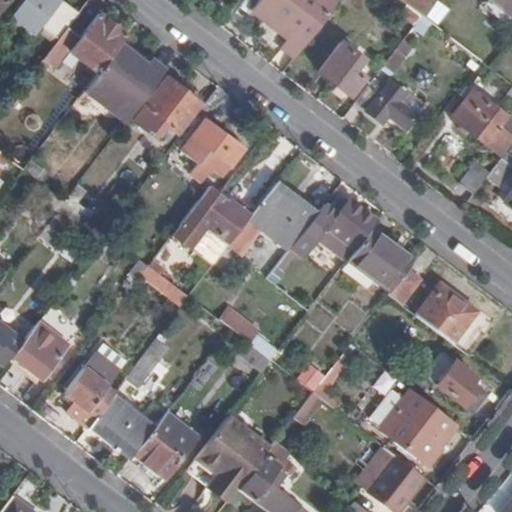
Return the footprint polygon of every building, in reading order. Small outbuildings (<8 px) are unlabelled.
[(56,39),(64,28),(75,14),(56,0),(20,0),(8,17),(32,35),(40,27),(56,39)] [(281,46),(295,57),(337,2),(335,0),(260,0),(250,13),(263,25),(267,19),(289,37),(285,42),(281,46)] [(400,0),(405,4),(421,16),(433,0),(400,0)] [(511,11),(511,0),(491,0),(510,14),(511,11)] [(414,25),(421,16),(405,4),(399,12),(414,25)] [(95,72),(117,44),(125,34),(98,13),(79,39),(64,28),(56,39),(41,58),(56,71),(70,53),(95,72)] [(263,25),(285,42),(289,37),(267,19),(263,25)] [(360,60),(340,43),(318,71),(348,94),(361,76),(353,70),(360,60)] [(409,50),(400,43),(380,69),(389,77),(409,50)] [(129,116),(159,77),(117,44),(95,72),(87,83),(129,116)] [(179,135),(201,105),(166,79),(144,108),(165,125),(179,135)] [(382,90),(364,112),(381,126),(388,116),(404,130),(417,114),(402,100),(407,94),(389,80),(382,90)] [(371,81),(354,102),(364,112),(382,90),(371,81)] [(460,96),(465,100),(472,91),(467,87),(460,96)] [(501,156),(511,141),(511,138),(496,126),(505,117),(472,91),(465,100),(451,119),(501,156)] [(402,100),(417,114),(424,104),(409,92),(407,94),(402,100)] [(165,125),(144,108),(135,120),(145,129),(147,125),(158,134),(165,125)] [(511,138),(511,122),(505,117),(496,126),(511,138)] [(242,150),(203,119),(180,149),(198,164),(201,160),(222,176),(242,150)] [(488,172),(485,176),(498,186),(511,168),(499,158),(488,172)] [(459,181),(473,192),(485,176),(488,172),(474,161),(459,181)] [(289,246),(315,213),(274,182),(247,218),(255,225),(287,249),(289,246)] [(63,200),(73,208),(86,192),(76,185),(63,200)] [(224,199),(217,193),(207,186),(170,235),(189,248),(224,199)] [(511,190),(503,202),(511,209),(511,190)] [(53,213),(63,200),(54,194),(34,219),(43,226),(53,213)] [(95,244),(104,232),(73,208),(63,200),(53,213),(70,226),(95,244)] [(333,218),(320,207),(315,213),(289,246),(303,256),(326,228),(351,248),(372,219),(348,200),(333,218)] [(53,246),(70,226),(53,213),(43,226),(37,235),(53,246)] [(255,225),(247,218),(232,237),(240,244),(255,225)] [(405,268),(412,260),(370,229),(347,258),(388,290),(405,268)] [(172,270),(188,252),(172,238),(156,257),(172,270)] [(147,265),(139,274),(180,306),(187,296),(147,265)] [(421,280),(405,268),(388,290),(386,293),(401,305),(421,280)] [(414,315),(451,342),(474,311),(438,284),(414,315)] [(229,328),(246,341),(248,342),(257,330),(228,306),(217,319),(229,328)] [(21,340),(10,355),(40,378),(66,345),(35,321),(21,340)] [(0,360),(3,363),(10,355),(21,340),(0,324),(0,360)] [(166,348),(154,340),(124,379),(137,389),(166,348)] [(260,372),(270,360),(269,359),(248,342),(246,341),(237,355),(260,372)] [(117,368),(97,354),(67,393),(88,408),(117,368)] [(275,363),(306,388),(319,370),(306,358),(296,370),(279,357),(275,363)] [(434,383),(466,409),(482,390),(464,376),(468,370),(452,358),(434,383)] [(358,404),(365,390),(346,381),(339,395),(358,404)] [(447,437),(457,424),(413,390),(397,411),(406,418),(393,434),(425,459),(439,442),(436,440),(442,432),(447,437)] [(111,395),(88,426),(128,458),(132,453),(152,428),(111,395)] [(152,428),(132,453),(162,476),(193,435),(164,413),(152,428)] [(209,489),(225,501),(236,487),(267,447),(226,415),(195,455),(214,471),(220,475),(209,489)] [(267,447),(236,487),(267,511),(293,511),(298,505),(275,487),(282,478),(281,471),(288,462),(284,459),(289,453),(272,440),(267,447)] [(444,446),(439,442),(425,459),(430,463),(444,446)] [(195,455),(184,469),(204,485),(214,471),(195,455)] [(395,511),(423,477),(396,457),(369,493),(395,511)] [(214,471),(204,485),(209,489),(220,475),(214,471)] [(31,511),(11,497),(0,511),(31,511)] [(366,511),(354,502),(346,511),(366,511)]
